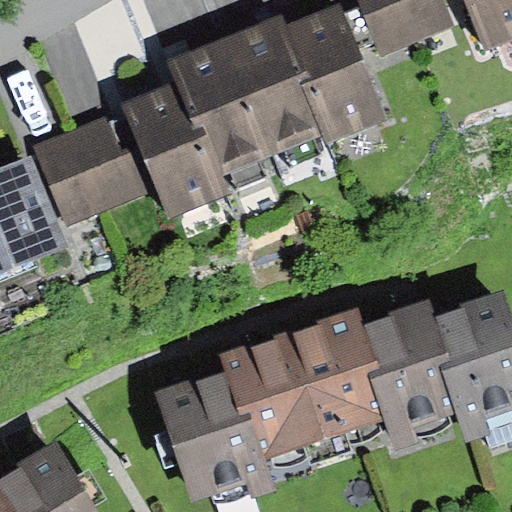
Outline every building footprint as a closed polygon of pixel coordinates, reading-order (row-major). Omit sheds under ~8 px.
[(425,43),(410,0),(356,0),(360,10),(287,35),(328,143),(331,150),(390,130),(367,64),(425,43)] [(511,0),(410,0),(425,43),(468,27),(480,59),(511,47),(511,0)] [(328,143),(287,35),(282,22),(222,47),(270,166),(328,143)] [(222,47),(169,68),(178,89),(216,187),(270,166),(222,47)] [(216,187),(178,89),(122,110),(126,120),(81,136),(108,208),(156,190),(170,226),(223,206),(216,187)] [(108,208),(81,136),(30,155),(35,168),(0,180),(0,295),(74,268),(59,227),(108,208)] [(351,331),(388,442),(394,459),(462,436),(468,454),(511,439),(511,305),(508,295),(429,321),(424,307),(351,331)] [(215,386),(155,402),(185,511),(206,511),(269,495),(264,477),(388,442),(351,331),(211,370),(215,386)] [(91,511),(52,444),(0,473),(0,511),(91,511)]
